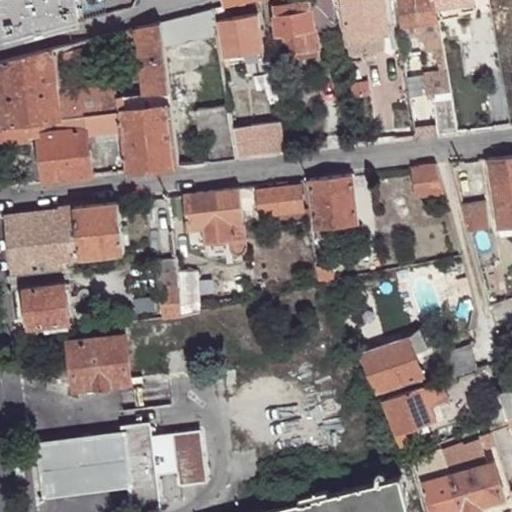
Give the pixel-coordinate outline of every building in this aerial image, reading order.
[(0,0),(0,27),(1,36),(87,15),(85,0),(0,0)] [(315,28),(317,28),(313,0),(309,0),(310,0),(274,5),(278,33),(286,32),(288,32),(295,31),(315,28)] [(313,0),(317,28),(336,25),(332,0),(309,0),(310,0),(309,0),(313,0)] [(365,31),(383,28),(390,27),(384,0),(342,0),(348,34),(365,31)] [(398,0),(400,12),(416,11),(437,8),(434,0),(398,0)] [(434,0),(437,8),(472,1),(472,0),(434,0)] [(216,22),(213,7),(160,21),(163,44),(217,32),(216,22)] [(416,24),(437,21),(437,8),(416,11),(416,24)] [(403,26),(416,24),(416,11),(400,12),(403,26)] [(217,32),(222,58),(265,52),(259,13),(216,22),(217,32)] [(145,93),(169,88),(163,44),(160,21),(150,24),(138,26),(139,39),(145,93)] [(139,39),(138,26),(114,32),(115,45),(139,39)] [(319,45),(317,28),(315,28),(295,31),(299,48),(302,49),(319,45)] [(385,38),(383,28),(365,31),(367,43),(385,38)] [(299,48),(295,31),(288,32),(289,38),(291,52),(291,55),(292,54),(320,52),(319,45),(302,49),(299,48)] [(84,40),(58,45),(59,54),(68,61),(88,57),(84,40)] [(0,94),(3,123),(39,119),(63,116),(59,91),(56,70),(53,47),(0,60),(0,94)] [(59,91),(71,89),(68,69),(56,70),(59,91)] [(428,90),(446,90),(445,71),(428,72),(428,90)] [(371,96),(369,80),(349,83),(351,98),(371,96)] [(122,110),(120,95),(117,95),(117,85),(100,88),(104,112),(122,110)] [(63,116),(88,114),(104,112),(100,88),(100,86),(71,89),(59,91),(63,116)] [(128,160),(130,169),(179,165),(172,115),(169,88),(145,93),(120,95),(122,110),(124,127),(128,160)] [(432,99),(437,134),(457,132),(451,97),(432,99)] [(207,131),(209,144),(236,142),(232,125),(229,104),(195,109),(200,131),(207,131)] [(88,114),(90,132),(124,127),(122,110),(104,112),(88,114)] [(42,133),(47,180),(95,174),(90,132),(88,114),(63,116),(39,119),(42,133)] [(282,117),(232,125),(236,142),(238,156),(286,150),(282,117)] [(0,123),(0,138),(10,138),(10,141),(33,139),(33,135),(42,133),(39,119),(3,123),(0,123)] [(33,139),(38,180),(47,180),(42,133),(33,135),(33,139)] [(209,144),(211,159),(238,156),(236,142),(209,144)] [(511,155),(490,158),(501,226),(511,224),(511,155)] [(116,161),(116,171),(130,169),(128,160),(116,161)] [(436,161),(412,164),(415,192),(436,190),(444,189),(436,161)] [(355,174),(309,180),(310,205),(313,219),(313,225),(346,222),(359,221),(355,174)] [(302,180),(257,186),(260,216),(280,214),(304,211),(304,206),(302,180)] [(241,188),(186,195),(189,229),(206,228),(246,223),(241,188)] [(444,189),(436,190),(437,198),(445,197),(444,189)] [(120,201),(77,206),(83,255),(125,251),(120,201)] [(488,203),(464,206),(472,230),(491,227),(488,203)] [(310,205),(304,206),(304,211),(280,214),(281,224),(313,219),(310,205)] [(77,206),(9,215),(16,275),(69,269),(68,258),(83,255),(77,206)] [(346,222),(313,225),(314,234),(346,231),(346,222)] [(246,223),(206,228),(208,242),(233,240),(234,248),(235,251),(239,254),(245,254),(249,250),(249,244),(246,223)] [(177,255),(172,231),(162,233),(162,239),(157,240),(157,246),(163,247),(165,256),(166,256),(177,255)] [(166,256),(165,256),(162,256),(165,288),(170,288),(182,287),(179,271),(179,255),(177,255),(166,256)] [(461,256),(443,260),(447,277),(464,275),(461,256)] [(200,271),(179,271),(182,287),(182,315),(197,313),(202,312),(200,271)] [(328,271),(318,272),(319,283),(329,281),(328,271)] [(29,288),(33,326),(71,322),(67,283),(29,288)] [(165,288),(167,317),(182,315),(182,287),(170,288),(165,288)] [(341,315),(350,337),(374,326),(363,304),(341,315)] [(423,329),(408,341),(417,357),(431,351),(423,329)] [(129,335),(74,341),(77,387),(134,379),(129,335)] [(417,357),(408,341),(362,356),(378,393),(424,378),(417,357)] [(443,379),(479,366),(476,354),(473,342),(446,349),(440,368),(443,379)] [(447,393),(443,379),(420,385),(424,401),(447,393)] [(420,385),(382,399),(397,438),(406,434),(432,426),(424,401),(420,385)] [(489,396),(498,421),(511,415),(511,391),(511,388),(489,396)] [(440,396),(438,397),(424,401),(432,426),(448,420),(440,396)] [(161,508),(157,473),(152,433),(150,419),(122,423),(122,428),(125,428),(132,482),(128,483),(132,511),(161,508)] [(152,433),(157,473),(178,470),(180,483),(209,479),(202,427),(152,433)] [(128,483),(132,482),(125,428),(122,428),(83,433),(36,440),(43,494),(91,488),(128,483)] [(484,449),(493,445),(489,433),(480,438),(484,449)] [(406,434),(397,438),(401,449),(411,447),(406,434)] [(448,462),(466,455),(462,444),(444,449),(448,462)] [(443,463),(441,450),(415,459),(418,472),(443,463)] [(447,470),(461,511),(475,511),(482,510),(481,505),(508,497),(497,455),(447,470)] [(391,467),(386,463),(373,468),(373,470),(376,476),(389,472),(391,467)] [(418,472),(420,479),(447,470),(443,463),(418,472)] [(247,511),(411,511),(400,469),(389,472),(376,476),(330,489),(300,498),(247,511)] [(461,511),(447,470),(420,479),(429,511),(461,511)] [(299,493),(300,498),(330,489),(328,484),(299,493)]
